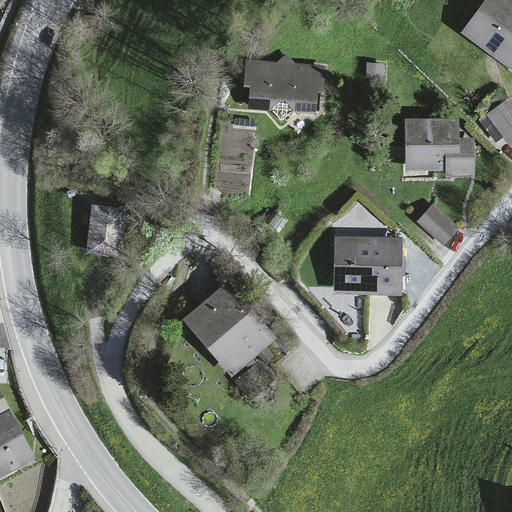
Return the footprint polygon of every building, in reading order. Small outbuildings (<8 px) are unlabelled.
[(511,1),(509,0),(484,0),(461,36),(511,74),(511,1)] [(379,66),(362,64),(362,80),(380,81),(379,66)] [(254,71),(248,110),(314,117),(317,76),(254,71)] [(511,105),(509,100),(484,116),(509,148),(511,145),(511,105)] [(457,125),(404,121),(402,171),(441,174),(441,179),(470,180),(470,144),(457,144),(457,125)] [(89,246),(121,250),(126,202),(94,198),(89,246)] [(431,205),(414,224),(441,247),(457,228),(431,205)] [(334,240),(334,295),(399,296),(400,243),(334,240)] [(222,289),(181,324),(231,379),(272,341),(222,289)] [(0,480),(36,459),(0,396),(0,480)]
